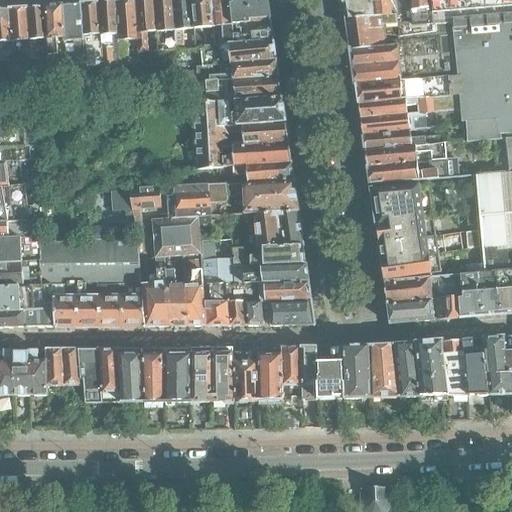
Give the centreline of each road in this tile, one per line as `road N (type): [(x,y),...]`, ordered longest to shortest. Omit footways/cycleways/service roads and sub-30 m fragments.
road 1 (unknown): [(511,457),(0,470)]
road 2 (residential): [(277,0),(332,337)]
road 3 (residential): [(372,335),(324,0)]
road 4 (residential): [(0,339),(332,337)]
road 5 (residential): [(372,335),(511,327)]
